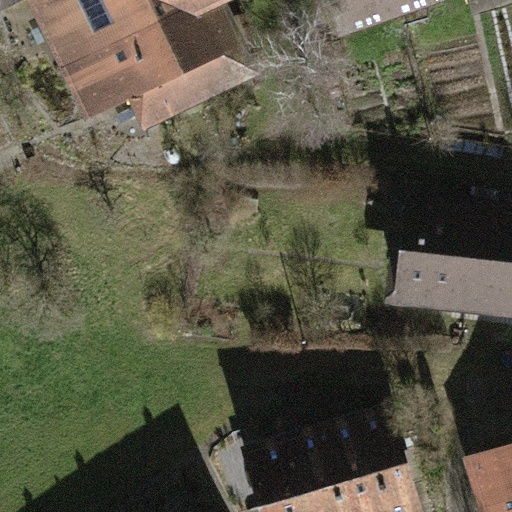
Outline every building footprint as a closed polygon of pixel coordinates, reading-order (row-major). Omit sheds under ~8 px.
[(11,0),(42,0),(74,66),(198,6),(209,0),(0,0),(1,5),(11,0)] [(335,0),(342,20),(402,0),(335,0)] [(230,76),(198,6),(74,66),(96,108),(144,86),(157,111),(230,76)] [(420,200),(410,199),(400,291),(511,303),(511,219),(419,210),(420,200)] [(384,413),(326,431),(350,511),(414,511),(415,511),(384,413)] [(350,511),(326,431),(251,453),(268,511),(350,511)] [(511,511),(511,453),(479,463),(493,511),(511,511)]
